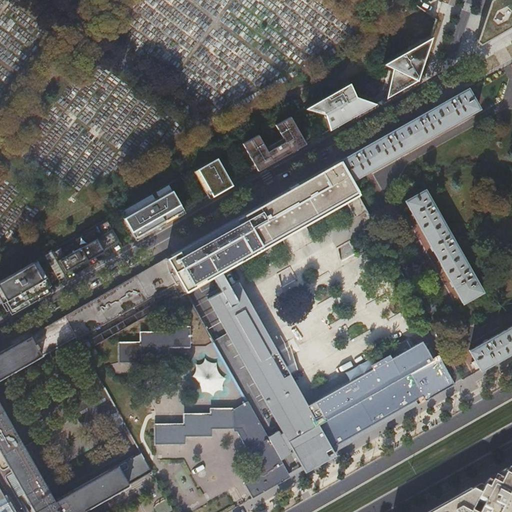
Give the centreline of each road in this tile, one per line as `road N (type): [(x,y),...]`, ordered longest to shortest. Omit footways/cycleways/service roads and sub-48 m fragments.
road 1 (residential): [(0,328),(444,74),(470,0)]
road 2 (primary): [(511,388),(298,511)]
road 3 (primary): [(367,511),(511,429)]
